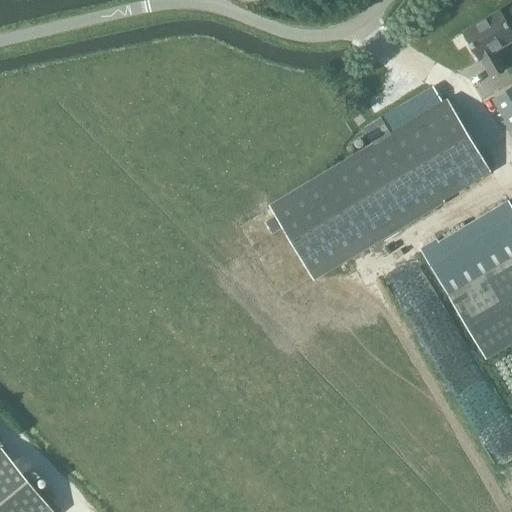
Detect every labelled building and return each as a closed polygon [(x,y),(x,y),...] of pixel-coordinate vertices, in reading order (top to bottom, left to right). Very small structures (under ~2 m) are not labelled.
[(505,70),(495,53),(511,43),(511,37),(498,14),(464,34),(480,62),(481,61),(492,79),(505,70)] [(302,191),(271,209),(310,275),(341,257),(373,238),(488,169),(467,133),(449,103),(444,106),(439,98),(433,89),(363,130),(373,148),(334,172),(302,191)] [(511,90),(493,102),(511,133),(511,90)] [(439,244),(423,254),(449,297),(511,260),(511,206),(509,202),(439,244)] [(511,260),(449,297),(449,298),(487,361),(511,345),(511,260)] [(0,511),(53,511),(1,449),(0,449),(0,511)]
